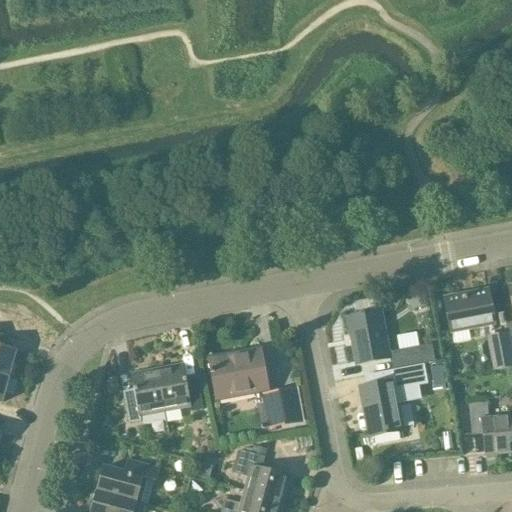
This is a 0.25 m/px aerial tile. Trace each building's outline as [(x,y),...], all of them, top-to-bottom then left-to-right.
[(492,326),(486,294),(444,302),(450,334),(492,326)] [(13,315),(0,311),(0,332),(8,334),(13,315)] [(381,314),(345,320),(355,367),(390,361),(393,360),(395,372),(398,371),(423,367),(434,364),(431,346),(389,353),(381,314)] [(487,338),(493,372),(511,369),(511,360),(507,335),(487,338)] [(0,336),(0,376),(8,379),(15,354),(0,349),(0,348),(3,337),(0,336)] [(209,362),(216,402),(254,395),(261,431),(300,424),(294,393),(267,398),(258,353),(209,362)] [(180,367),(156,372),(163,413),(188,408),(189,414),(201,411),(197,389),(185,391),(180,367)] [(139,423),(138,418),(163,413),(156,372),(131,377),(135,400),(122,403),(127,425),(139,423)] [(401,432),(392,384),(360,390),(369,438),(401,432)] [(468,407),(471,437),(483,436),(485,458),(511,455),(511,419),(488,421),(486,405),(468,407)] [(236,454),(231,474),(247,479),(243,493),(283,504),(290,479),(260,471),(264,459),(240,453),(236,454)] [(103,469),(97,493),(141,506),(147,481),(155,484),(158,471),(128,462),(124,475),(103,469)] [(97,493),(91,511),(145,511),(147,507),(141,506),(97,493)] [(220,511),(280,511),(283,504),(243,493),(240,505),(224,501),(220,511)]
